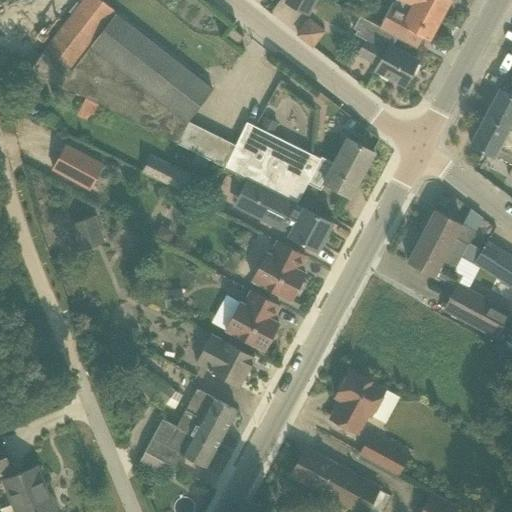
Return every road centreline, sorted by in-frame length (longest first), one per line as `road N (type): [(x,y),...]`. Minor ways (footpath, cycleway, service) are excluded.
road 1 (tertiary): [(217,511),(407,140)]
road 2 (track): [(86,403),(0,127)]
road 3 (unclassified): [(227,0),(407,140)]
road 4 (tertiary): [(407,140),(487,0)]
road 5 (residential): [(511,222),(407,140)]
